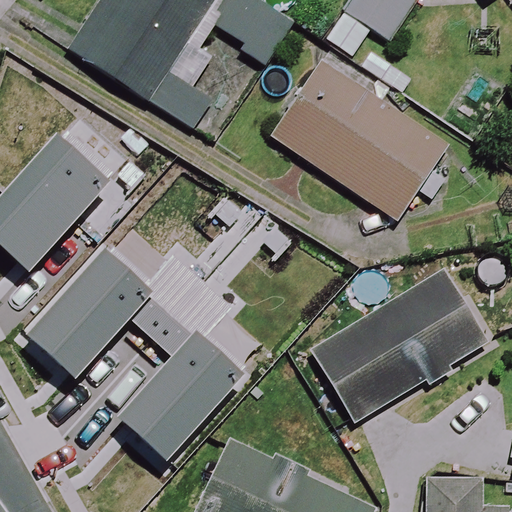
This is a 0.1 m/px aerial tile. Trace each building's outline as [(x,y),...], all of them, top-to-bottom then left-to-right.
[(263,70),(267,64),(291,26),(250,0),(107,0),(71,56),(190,134),(211,102),(191,89),(211,58),(197,49),(211,28),(245,49),(241,55),(263,70)] [(417,0),(351,0),(342,14),(389,44),(417,0)] [(445,150),(319,68),(271,141),(397,224),(445,150)] [(162,300),(188,288),(175,259),(228,235),(216,207),(163,232),(148,200),(122,212),(110,187),(24,227),(58,301),(66,297),(86,342),(76,347),(113,429),(138,417),(153,448),(216,419),(162,300)] [(482,346),(442,279),(313,357),(354,424),(482,346)] [(365,511),(228,447),(197,511),(365,511)] [(478,511),(479,485),(426,483),(424,511),(478,511)]
